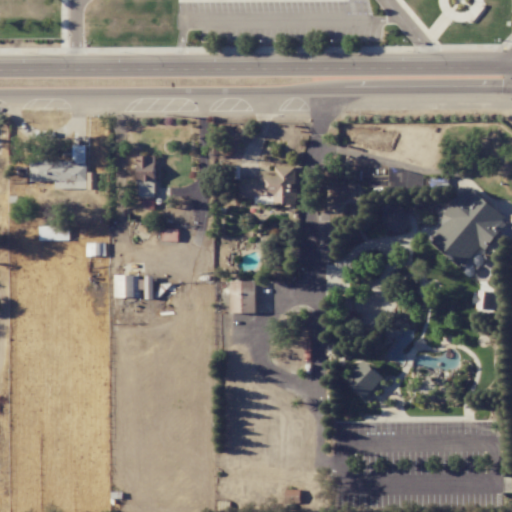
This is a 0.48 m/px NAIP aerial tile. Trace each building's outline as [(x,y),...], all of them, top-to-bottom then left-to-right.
[(30,181),(54,181),(54,189),(96,189),(96,172),(86,173),(85,146),(73,146),(73,160),(30,160),(30,181)] [(155,181),(155,156),(137,155),(137,181),(155,181)] [(296,166),(274,166),(274,170),(257,171),(257,179),(239,179),(239,198),(273,197),(273,204),(296,204),(296,166)] [(485,251),(509,221),(468,187),(428,236),(450,253),(448,254),(463,266),(479,246),(485,251)] [(381,222),(395,235),(410,220),(396,207),(381,222)] [(47,230),(40,230),(40,240),(67,240),(67,227),(47,227),(47,230)] [(161,240),(177,241),(178,229),(162,228),(161,240)] [(139,275),(114,275),(114,298),(142,297),(142,299),(153,299),(152,277),(139,277),(139,275)] [(256,313),(256,281),(230,281),(231,313),(256,313)] [(366,401),(386,380),(364,360),(345,381),(366,401)]
